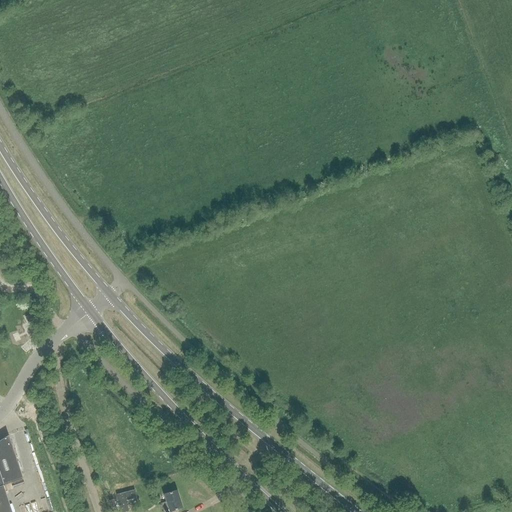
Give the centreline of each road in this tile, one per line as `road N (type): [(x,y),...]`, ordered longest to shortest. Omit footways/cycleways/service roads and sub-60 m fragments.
road 1 (secondary): [(355,511),(216,398),(109,294)]
road 2 (secondary): [(90,308),(174,408),(280,511)]
road 3 (secondary): [(109,294),(0,146)]
road 4 (unclassified): [(53,340),(64,408),(98,511)]
road 5 (secondary): [(0,177),(90,308)]
